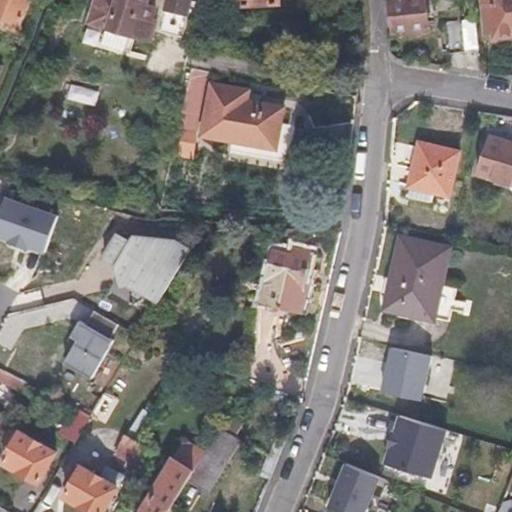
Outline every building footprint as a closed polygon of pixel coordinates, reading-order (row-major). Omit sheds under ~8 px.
[(0,0),(0,16),(19,25),(29,0),(0,0)] [(157,9),(187,20),(193,0),(97,0),(86,38),(127,50),(131,35),(153,42),(155,33),(158,23),(154,22),(157,9)] [(427,0),(406,0),(390,2),(392,30),(429,28),(427,0)] [(511,0),(480,0),(482,16),(493,15),(495,37),(511,35),(511,0)] [(466,51),(478,50),(475,19),(462,21),(466,51)] [(448,53),(466,51),(462,21),(445,23),(448,53)] [(277,148),(281,126),(284,108),(246,101),(248,91),(211,84),(203,135),(232,141),(277,148)] [(232,141),(230,152),(289,162),(295,128),(281,126),(277,148),(232,141)] [(511,144),(489,138),(478,172),(511,182),(511,144)] [(412,185),(415,186),(412,198),(432,202),(434,190),(451,194),(460,150),(420,142),(412,185)] [(64,215),(4,193),(0,205),(0,233),(52,252),(64,215)] [(146,292),(159,299),(192,243),(170,230),(121,227),(118,233),(105,227),(92,255),(105,261),(114,280),(124,279),(146,292)] [(389,306),(428,315),(434,284),(443,246),(403,237),(389,306)] [(312,253),(294,249),(292,256),(271,251),(259,302),(298,311),(312,253)] [(456,289),(434,284),(428,315),(449,320),(456,289)] [(117,323),(92,309),(84,324),(78,320),(69,335),(75,339),(63,361),(90,377),(112,339),(109,338),(117,323)] [(224,354),(219,366),(244,377),(249,363),(224,354)] [(0,379),(22,392),(27,382),(0,367),(0,379)] [(58,434),(75,442),(90,416),(73,406),(58,434)] [(142,408),(125,434),(133,438),(149,413),(142,408)] [(404,413),(391,461),(440,474),(455,427),(404,413)] [(194,469),(188,478),(209,491),(238,443),(218,430),(205,450),(194,469)] [(5,462),(38,481),(55,451),(22,432),(5,462)] [(114,454),(140,467),(151,447),(133,438),(125,434),(114,454)] [(174,457),(194,469),(205,450),(183,437),(172,455),(174,457)] [(167,511),(169,509),(188,478),(194,469),(174,457),(141,511),(167,511)] [(73,459),(67,471),(77,476),(65,496),(93,511),(103,511),(119,484),(73,459)] [(373,511),(389,472),(353,460),(336,503),(361,511),(373,511)] [(511,511),(511,498),(504,500),(498,511),(511,511)]
